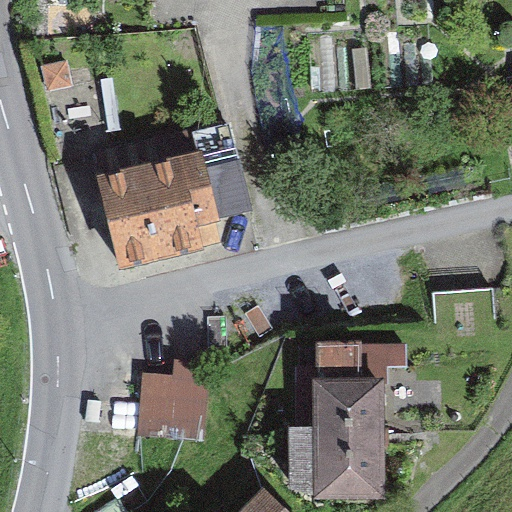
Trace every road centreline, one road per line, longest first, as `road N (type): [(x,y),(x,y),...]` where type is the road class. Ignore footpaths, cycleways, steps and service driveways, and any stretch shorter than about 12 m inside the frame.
road 1 (residential): [(55,321),(360,240),(511,215)]
road 2 (tertiary): [(0,103),(55,321)]
road 3 (tertiary): [(55,321),(52,465),(39,511)]
road 4 (residential): [(511,399),(462,474),(423,511)]
